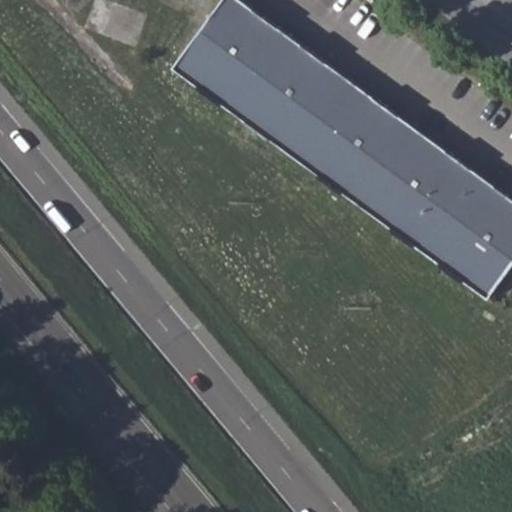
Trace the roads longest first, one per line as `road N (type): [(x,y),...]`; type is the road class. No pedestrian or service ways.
road 1 (trunk): [(320,511),(0,124)]
road 2 (trunk): [(0,273),(197,511)]
